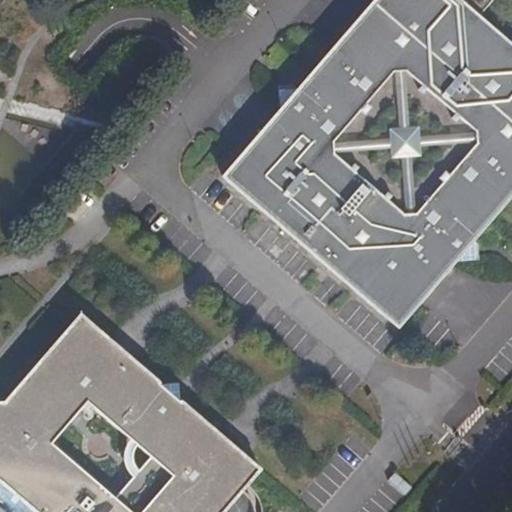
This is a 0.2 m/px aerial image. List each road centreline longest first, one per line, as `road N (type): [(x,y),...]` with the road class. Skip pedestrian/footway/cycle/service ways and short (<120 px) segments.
road 1 (unclassified): [(419,414),(144,175),(299,0)]
road 2 (unclassified): [(511,310),(419,414)]
road 3 (unclassified): [(419,414),(339,511)]
